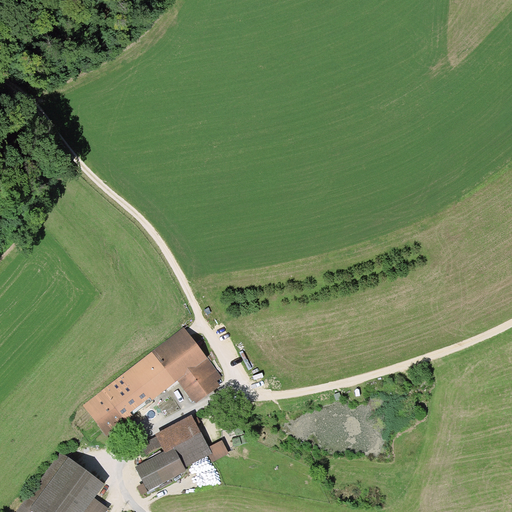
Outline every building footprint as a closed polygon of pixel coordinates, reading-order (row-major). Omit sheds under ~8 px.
[(207,359),(184,327),(83,405),(106,436),(177,381),(193,402),(194,401),(196,403),(221,386),(217,380),(221,377),(208,358),(207,359)] [(192,415),(156,434),(157,436),(162,446),(164,451),(165,453),(174,448),(184,467),(208,455),(212,453),(209,447),(192,415)] [(157,436),(142,444),(147,454),(162,446),(157,436)] [(222,440),(209,447),(212,453),(208,455),(212,462),(229,454),(222,440)] [(186,471),(184,467),(174,448),(165,453),(164,451),(135,467),(148,491),(186,471)] [(105,484),(60,452),(15,511),(105,511),(108,508),(94,498),(105,484)]
